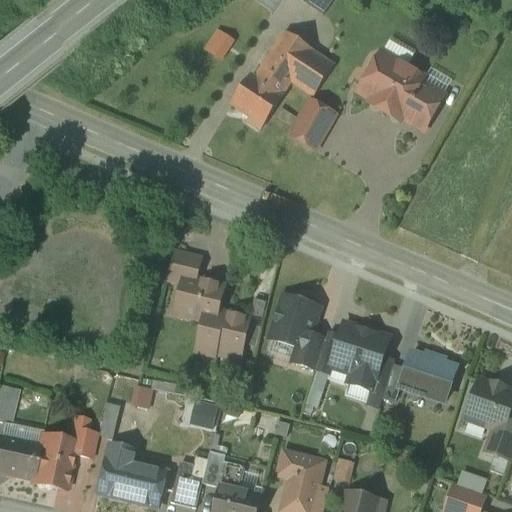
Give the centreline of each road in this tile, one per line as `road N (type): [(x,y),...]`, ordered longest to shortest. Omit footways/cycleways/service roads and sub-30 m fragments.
road 1 (tertiary): [(40,112),(511,315)]
road 2 (primary): [(0,82),(102,0)]
